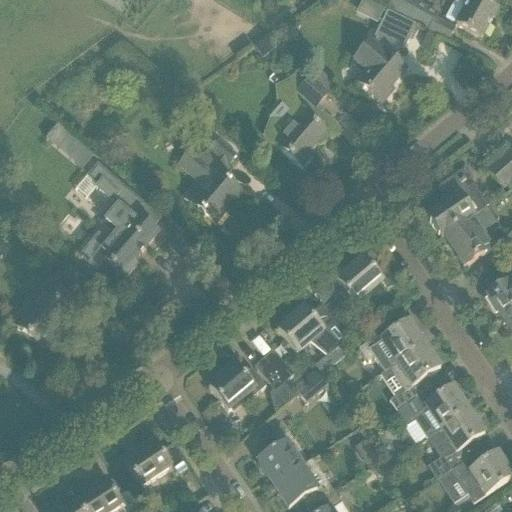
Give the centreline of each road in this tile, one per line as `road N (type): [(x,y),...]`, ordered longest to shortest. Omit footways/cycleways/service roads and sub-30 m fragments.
road 1 (residential): [(153,374),(362,200)]
road 2 (residential): [(511,417),(362,200)]
road 3 (residential): [(362,200),(511,70)]
road 4 (residential): [(0,486),(153,374)]
road 5 (residential): [(242,511),(153,374)]
